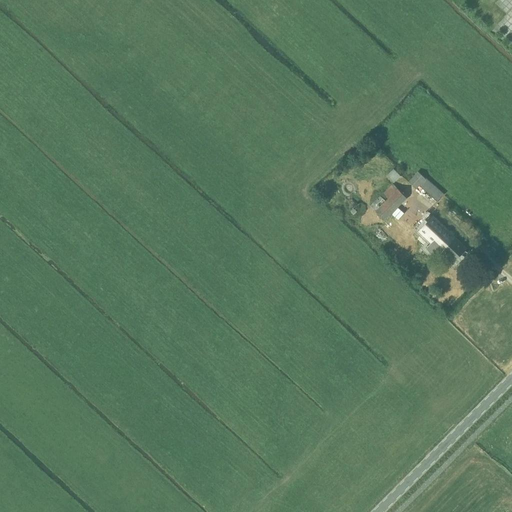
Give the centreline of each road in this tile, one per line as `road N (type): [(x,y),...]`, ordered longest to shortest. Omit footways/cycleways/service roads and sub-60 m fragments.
road 1 (unclassified): [(378,511),(511,378)]
road 2 (unknown): [(511,281),(416,195)]
